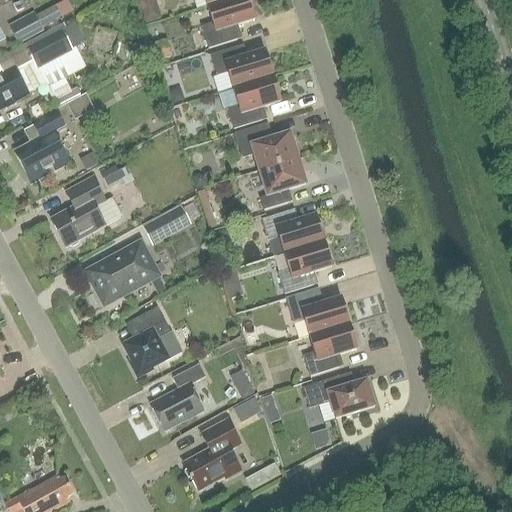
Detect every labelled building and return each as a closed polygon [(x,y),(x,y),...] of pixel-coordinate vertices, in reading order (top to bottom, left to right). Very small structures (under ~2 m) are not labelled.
[(143,0),(147,21),(164,19),(161,0),(143,0)] [(248,0),(232,0),(208,8),(213,24),(202,27),(209,50),(237,41),(233,28),(255,21),(248,0)] [(43,31),(33,12),(8,25),(18,44),(43,31)] [(61,30),(26,49),(33,63),(37,70),(72,52),(61,30)] [(144,41),(128,50),(136,65),(152,56),(144,41)] [(167,41),(153,46),(159,62),(173,58),(167,41)] [(0,68),(3,75),(0,76),(0,111),(29,96),(46,86),(37,70),(33,63),(26,49),(24,45),(0,58),(0,68)] [(234,90),(273,78),(265,52),(243,59),(239,48),(211,57),(217,77),(229,74),(234,90)] [(234,130),(262,122),(259,110),(281,103),(273,78),(234,90),(239,106),(227,110),(234,130)] [(181,89),(169,93),(172,105),(184,101),(181,89)] [(79,118),(99,108),(91,94),(72,103),(79,118)] [(32,185),(70,163),(54,134),(65,127),(56,111),(33,124),(41,139),(31,145),(29,141),(12,149),(32,185)] [(298,160),(290,135),(268,141),(264,126),(235,135),(243,159),(254,156),(259,172),(298,160)] [(92,154),(79,161),(85,172),(98,165),(92,154)] [(298,160),(259,172),(264,187),(252,191),(259,213),(288,204),(284,192),(306,186),(298,160)] [(116,167),(100,175),(106,187),(122,179),(116,167)] [(199,176),(192,178),(195,190),(207,187),(205,179),(199,176)] [(74,208),(51,221),(67,249),(70,247),(73,248),(79,245),(80,241),(121,219),(110,200),(105,202),(93,179),(66,194),(74,208)] [(191,202),(162,218),(171,236),(190,225),(188,221),(198,216),(191,202)] [(285,255),(324,243),(316,217),(294,224),(290,212),(262,221),(268,242),(280,238),(285,255)] [(310,275),(331,268),(324,243),(285,255),(290,271),(278,275),(285,295),(313,286),(310,275)] [(90,276),(103,302),(155,273),(140,246),(91,272),(90,276)] [(310,337),(349,325),(341,299),(319,306),(315,291),(286,299),(294,324),(305,321),(310,337)] [(141,336),(123,346),(132,363),(130,364),(138,379),(154,371),(153,369),(170,360),(182,353),(172,335),(158,308),(133,322),(141,336)] [(335,357),(357,350),(349,325),(310,337),(315,353),(304,357),(310,377),(339,369),(335,357)] [(179,392),(151,407),(164,432),(204,412),(190,386),(206,378),(199,366),(173,379),(179,392)] [(249,371),(236,375),(245,399),(257,394),(249,371)] [(330,403),(336,419),(375,407),(366,381),(345,388),(341,377),(303,388),(307,400),(316,397),(319,406),(330,403)] [(272,397),(261,400),(266,413),(276,410),(272,397)] [(230,451),(241,445),(228,421),(201,435),(209,450),(183,464),(199,492),(225,478),(226,480),(242,472),(230,451)] [(274,466),(263,472),(270,483),(281,477),(274,466)] [(55,511),(71,504),(68,499),(74,496),(65,479),(60,482),(58,479),(5,507),(7,511),(20,511),(23,511),(55,511)] [(364,506),(385,494),(377,479),(355,491),(364,506)]
